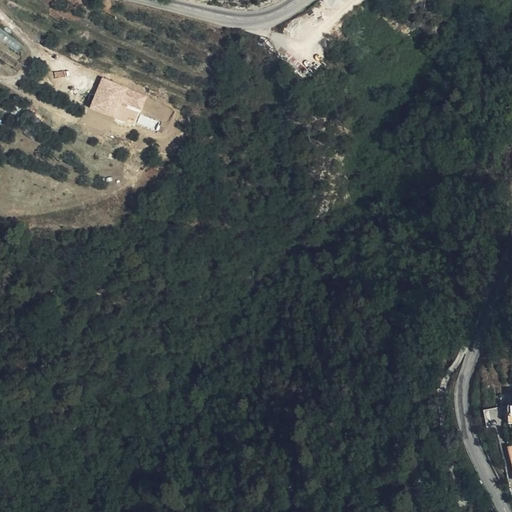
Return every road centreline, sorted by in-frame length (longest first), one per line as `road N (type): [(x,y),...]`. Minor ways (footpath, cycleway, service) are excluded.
road 1 (tertiary): [(511,268),(471,351),(462,398),(473,451),(504,511)]
road 2 (tertiary): [(153,0),(243,18),(297,0)]
